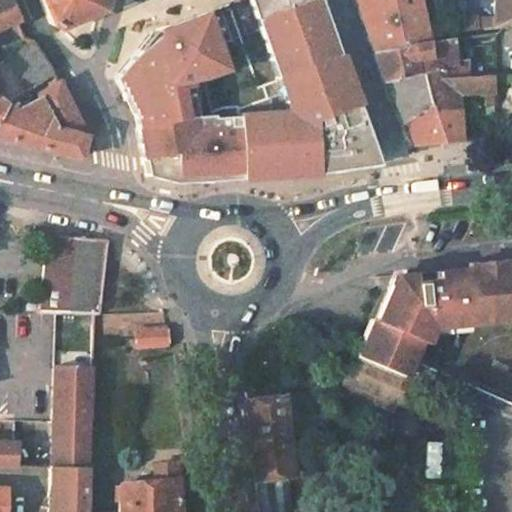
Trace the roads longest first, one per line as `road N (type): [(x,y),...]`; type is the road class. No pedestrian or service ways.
road 1 (residential): [(278,290),(410,258),(511,248)]
road 2 (secondary): [(511,183),(365,204),(282,236)]
road 3 (tertiary): [(233,511),(221,419),(221,315)]
road 4 (residential): [(115,206),(91,74)]
road 5 (secondary): [(282,236),(243,204),(208,207),(182,230)]
